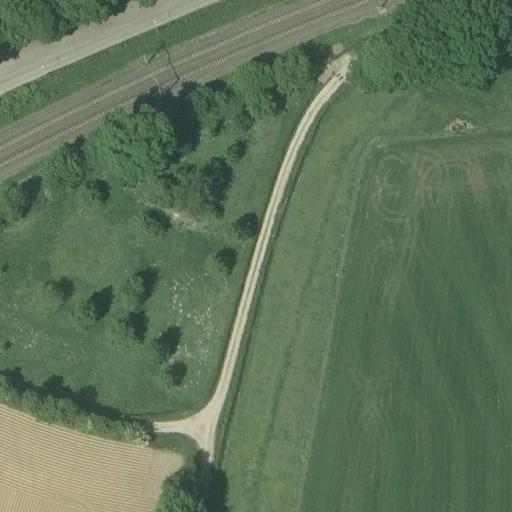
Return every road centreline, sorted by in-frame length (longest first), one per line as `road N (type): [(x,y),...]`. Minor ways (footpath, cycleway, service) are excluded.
road 1 (track): [(209,432),(267,220),(310,112),(342,77),(387,51),(511,10)]
road 2 (residential): [(0,86),(202,0)]
road 3 (track): [(0,388),(62,412),(209,432)]
